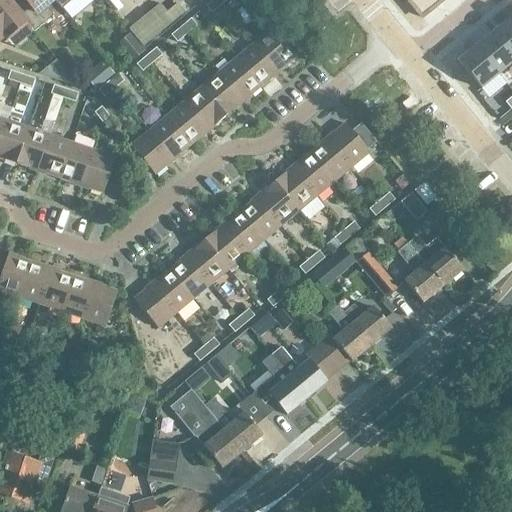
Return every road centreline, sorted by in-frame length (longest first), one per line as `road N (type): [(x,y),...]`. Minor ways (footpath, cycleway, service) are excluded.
road 1 (residential): [(0,198),(38,238),(101,255),(230,149),(267,144),(397,41)]
road 2 (tertiary): [(247,511),(511,300)]
road 3 (residential): [(511,180),(412,59)]
